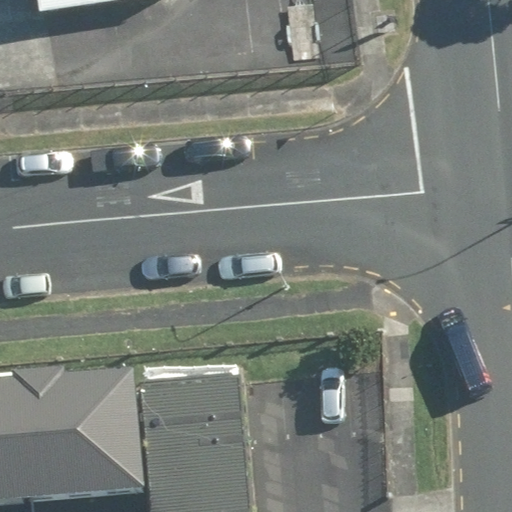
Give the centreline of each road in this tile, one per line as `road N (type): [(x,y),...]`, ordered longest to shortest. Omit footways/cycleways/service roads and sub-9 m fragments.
road 1 (residential): [(0,229),(506,184)]
road 2 (tertiary): [(506,184),(486,0)]
